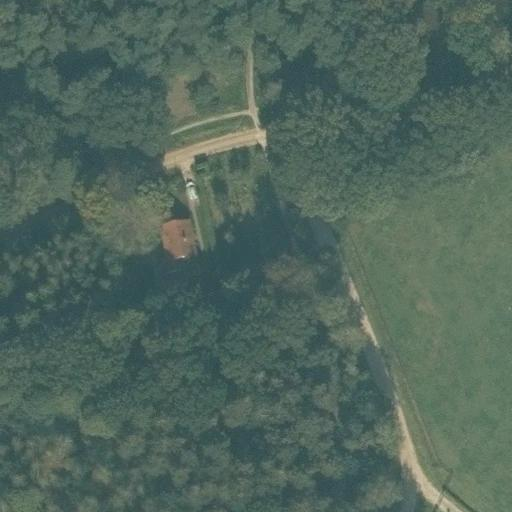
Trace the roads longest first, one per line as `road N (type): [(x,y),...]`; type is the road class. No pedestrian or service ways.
road 1 (track): [(283,126),(409,471),(400,511)]
road 2 (track): [(0,235),(156,162),(259,130)]
road 3 (residential): [(259,130),(379,107),(511,98)]
